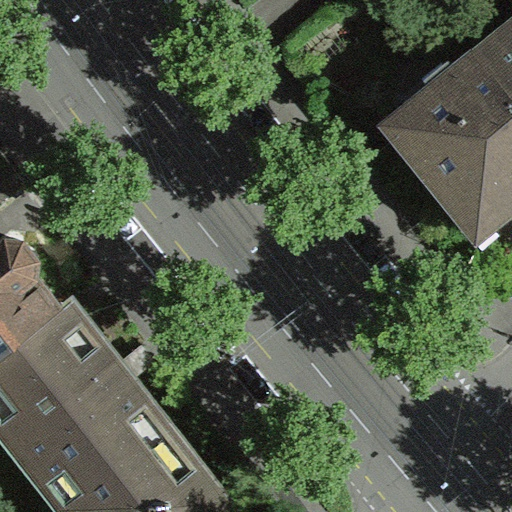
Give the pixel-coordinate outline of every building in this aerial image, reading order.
[(511,24),(478,52),(511,94),(511,24)] [(451,61),(447,58),(425,76),(434,87),(392,122),(453,197),(465,187),(489,218),(511,199),(511,94),(478,52),(457,69),(451,61)] [(0,349),(58,304),(33,273),(35,257),(29,250),(21,240),(5,237),(0,241),(0,349)] [(62,301),(58,304),(0,349),(0,413),(74,508),(150,502),(193,468),(115,369),(62,301)] [(207,511),(216,497),(193,468),(150,502),(74,508),(71,511),(207,511)]
